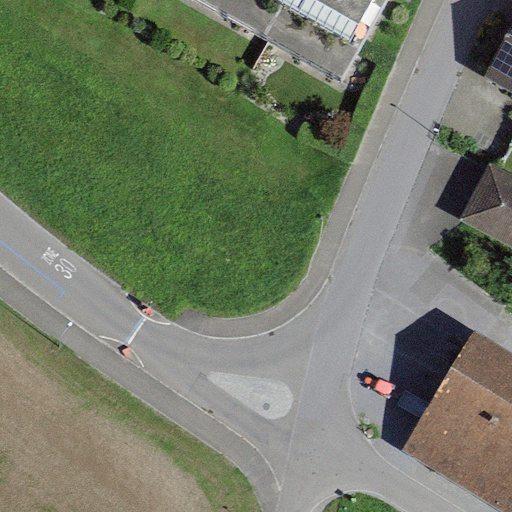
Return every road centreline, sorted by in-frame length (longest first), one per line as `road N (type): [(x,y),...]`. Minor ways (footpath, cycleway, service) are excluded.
road 1 (residential): [(468,0),(310,429)]
road 2 (residential): [(310,429),(64,285),(0,230)]
road 3 (track): [(367,260),(511,352)]
road 4 (residential): [(310,429),(442,511)]
